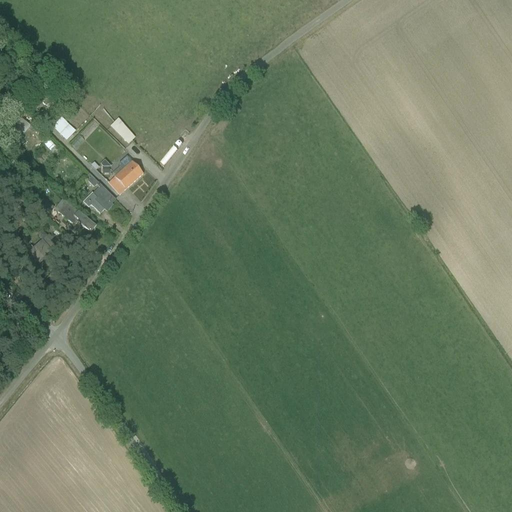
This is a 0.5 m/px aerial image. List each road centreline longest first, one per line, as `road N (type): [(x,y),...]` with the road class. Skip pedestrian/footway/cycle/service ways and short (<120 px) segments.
road 1 (unclassified): [(54,337),(228,88),(351,0)]
road 2 (unclassified): [(178,511),(54,337)]
